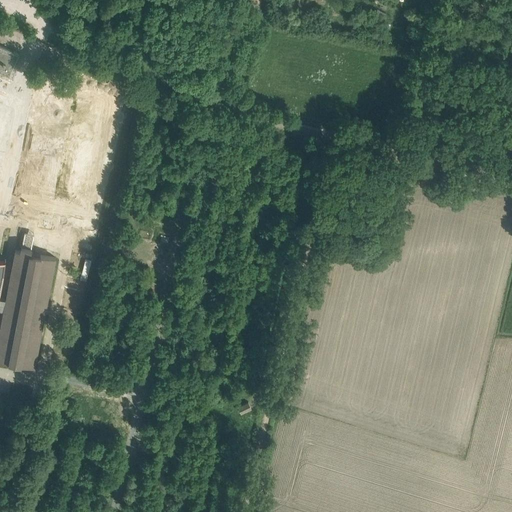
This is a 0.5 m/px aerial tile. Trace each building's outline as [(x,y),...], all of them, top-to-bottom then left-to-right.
[(381,18),(384,12),(375,8),(372,13),(381,18)] [(0,71),(9,75),(19,53),(0,44),(0,71)] [(97,117),(88,115),(91,103),(49,95),(47,107),(38,106),(22,190),(94,204),(99,181),(85,178),(97,117)] [(56,214),(55,225),(64,226),(64,224),(72,224),(72,216),(56,214)] [(22,246),(31,248),(34,233),(24,231),(22,246)] [(31,252),(31,248),(22,246),(21,250),(16,249),(7,296),(0,294),(0,282),(5,258),(0,256),(0,311),(4,312),(0,330),(0,359),(34,366),(55,257),(31,252)] [(241,412),(251,407),(249,401),(238,406),(241,412)]
